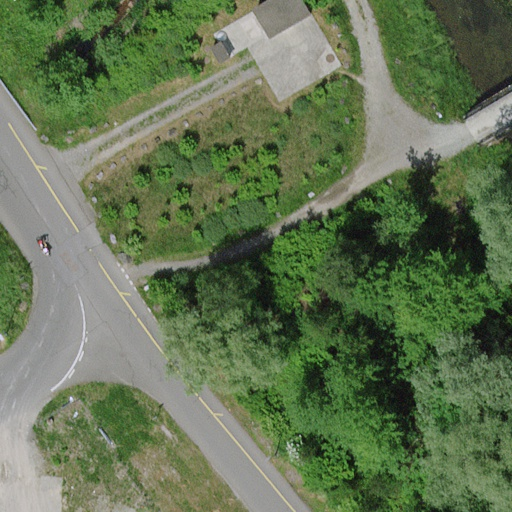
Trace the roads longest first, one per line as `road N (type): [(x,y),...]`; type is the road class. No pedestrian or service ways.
road 1 (unclassified): [(273,511),(91,288)]
road 2 (unclassified): [(91,288),(0,158)]
road 3 (track): [(408,146),(383,110),(356,0)]
road 4 (unclassified): [(0,403),(58,360),(91,288)]
